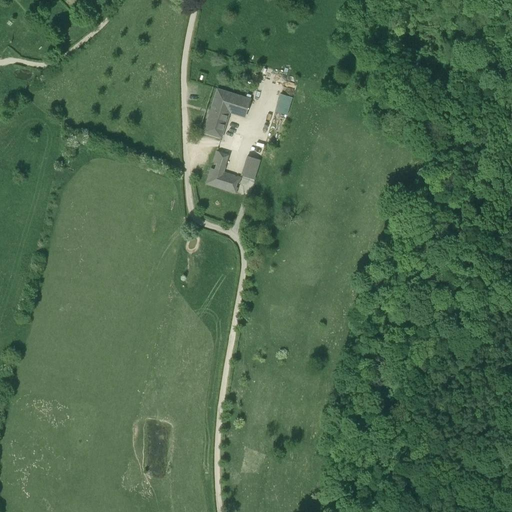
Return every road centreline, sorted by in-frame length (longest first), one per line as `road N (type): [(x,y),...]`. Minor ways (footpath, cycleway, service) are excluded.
road 1 (unclassified): [(195,0),(182,75),(189,200),(194,218),(230,233),(242,248),(238,305)]
road 2 (track): [(238,305),(218,422),(219,511)]
